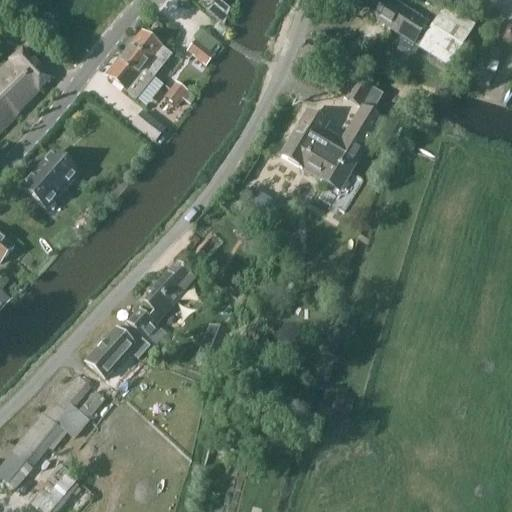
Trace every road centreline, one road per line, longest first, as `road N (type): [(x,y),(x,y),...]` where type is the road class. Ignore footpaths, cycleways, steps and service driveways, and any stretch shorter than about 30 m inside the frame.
road 1 (unclassified): [(0,416),(130,285),(223,173),(265,99),(305,0)]
road 2 (tertiary): [(147,0),(0,171)]
